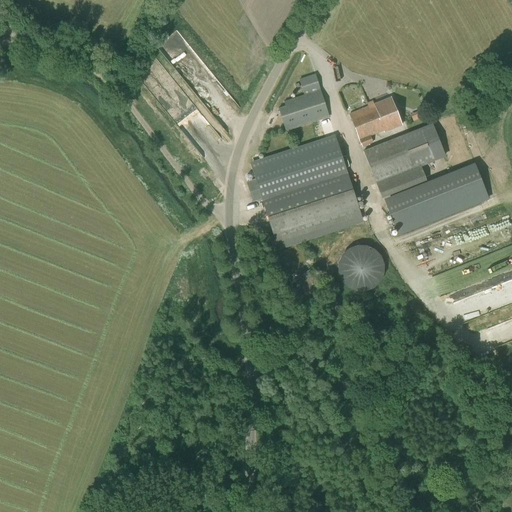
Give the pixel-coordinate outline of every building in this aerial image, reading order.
[(285,129),(328,114),(315,73),(299,79),(305,94),(284,101),(285,105),(278,108),(285,129)] [(384,132),(402,124),(391,97),(349,114),(362,147),(373,143),(370,135),(383,130),(384,132)] [(432,123),(363,151),(381,198),(427,179),(421,166),(446,156),(432,123)] [(278,249),(363,224),(335,135),(250,162),(278,249)] [(480,203),(489,199),(474,163),(451,172),(383,199),(398,236),(480,203)] [(371,248),(366,246),(360,245),(354,246),(348,248),(344,252),(340,257),(338,263),(337,269),(338,275),(341,280),(344,285),(349,288),(355,291),(361,291),(367,290),(372,288),(377,284),(381,279),(383,274),(384,268),(383,262),(380,256),(376,251),(371,248)] [(432,272),(440,294),(490,276),(486,265),(489,264),(485,253),(432,272)]
